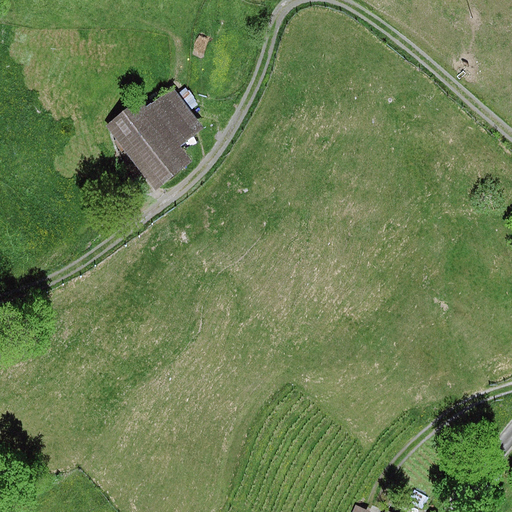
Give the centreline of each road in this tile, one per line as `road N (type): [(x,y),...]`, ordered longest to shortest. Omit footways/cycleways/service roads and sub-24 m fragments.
road 1 (track): [(330,0),(296,26),(228,176),(78,287),(0,309)]
road 2 (track): [(511,135),(380,23),(333,0)]
